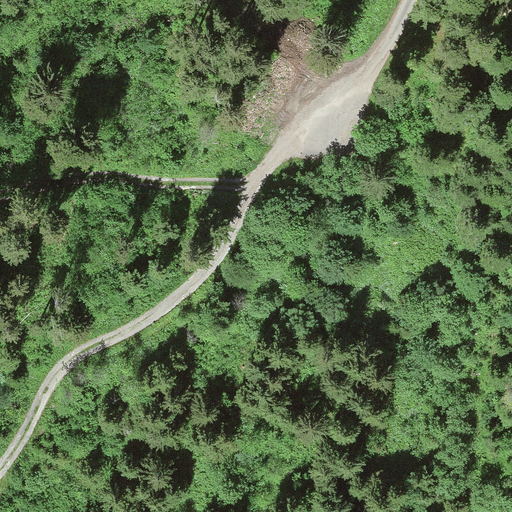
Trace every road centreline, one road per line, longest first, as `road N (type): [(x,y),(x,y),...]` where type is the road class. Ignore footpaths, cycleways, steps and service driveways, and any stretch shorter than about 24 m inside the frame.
road 1 (track): [(0,469),(58,370),(181,292),(219,252),(253,184),(316,118)]
road 2 (track): [(0,193),(61,179),(253,184)]
